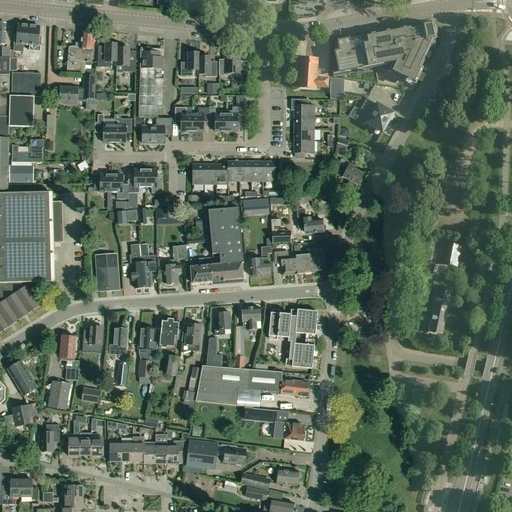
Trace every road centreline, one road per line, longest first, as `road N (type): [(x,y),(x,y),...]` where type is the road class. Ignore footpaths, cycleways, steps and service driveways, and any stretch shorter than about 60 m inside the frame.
road 1 (residential): [(0,351),(47,320),(81,311),(336,291)]
road 2 (residential): [(336,291),(340,260),(449,43),(452,4)]
road 3 (residential): [(97,160),(254,147),(262,136),(263,32)]
road 4 (secondary): [(458,511),(511,284)]
road 5 (residential): [(310,511),(336,291)]
road 6 (residential): [(168,511),(168,495),(0,457)]
road 7 (secondary): [(107,16),(263,32)]
